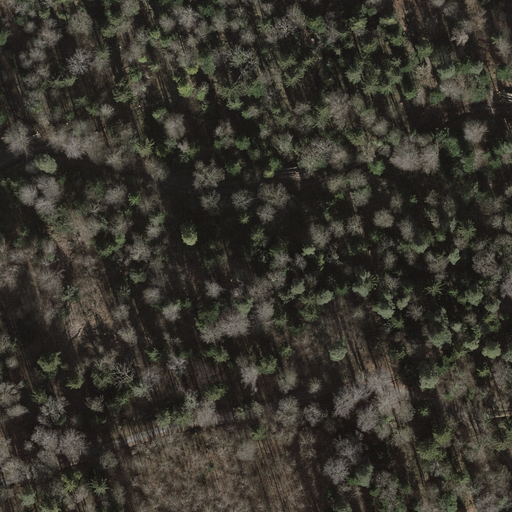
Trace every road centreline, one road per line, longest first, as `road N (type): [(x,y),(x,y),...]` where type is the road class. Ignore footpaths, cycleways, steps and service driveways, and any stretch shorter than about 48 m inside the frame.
road 1 (track): [(511,111),(463,109),(406,143),(289,190),(178,186),(48,145),(24,149),(0,168)]
road 2 (track): [(0,488),(198,420)]
road 3 (track): [(198,420),(307,393),(397,386)]
road 4 (track): [(397,386),(457,410),(511,465)]
